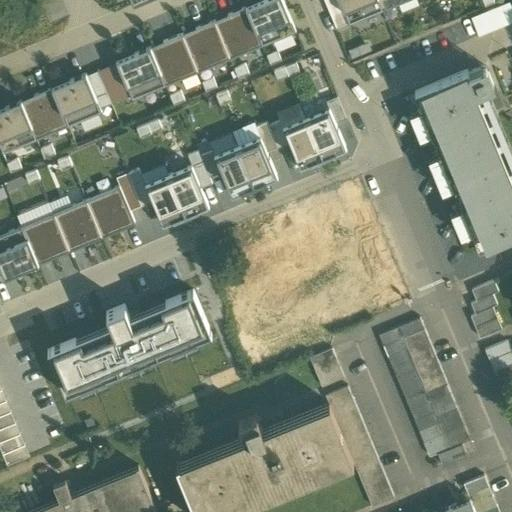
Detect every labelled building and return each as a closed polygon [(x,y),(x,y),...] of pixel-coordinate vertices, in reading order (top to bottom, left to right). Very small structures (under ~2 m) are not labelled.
[(262,46),(296,31),(282,0),(262,0),(246,7),(262,46)] [(349,22),(339,0),(324,0),(336,27),(349,22)] [(350,25),(382,11),(377,0),(339,0),(349,22),(350,25)] [(377,0),(382,11),(406,0),(377,0)] [(471,17),(479,36),(511,22),(511,9),(509,2),(471,17)] [(231,59),(262,46),(246,7),(214,20),(231,59)] [(199,72),(231,59),(214,20),(182,34),(199,72)] [(166,86),(199,72),(182,34),(150,47),(166,86)] [(132,99),(166,86),(150,47),(115,62),(116,64),(130,96),(132,99)] [(278,51),(266,56),(270,65),(282,60),(278,51)] [(296,61),(285,66),(289,76),(300,71),(296,61)] [(246,63),(235,68),(239,78),(250,73),(246,63)] [(116,64),(97,71),(111,103),(130,96),(116,64)] [(285,66),(274,71),(277,80),(289,76),(285,66)] [(466,68),(413,90),(480,248),(511,234),(511,190),(472,96),(494,86),(486,66),(469,73),(466,68)] [(97,71),(86,76),(100,109),(111,105),(111,103),(97,71)] [(85,74),(52,88),(68,126),(101,112),(100,109),(86,76),(85,74)] [(213,76),(202,81),(206,91),(217,86),(213,76)] [(52,88),(21,101),(36,139),(68,126),(52,88)] [(228,90),(217,95),(221,105),(232,100),(228,90)] [(182,92),(170,97),(174,107),(186,102),(182,92)] [(337,97),(327,101),(329,108),(336,123),(347,119),(337,97)] [(21,101),(0,110),(0,146),(3,153),(36,139),(21,101)] [(329,108),(306,118),(323,159),(347,149),(336,123),(329,108)] [(306,118),(283,127),(289,143),(300,168),(323,159),(306,118)] [(158,119),(147,123),(151,133),(162,128),(158,119)] [(278,147),(289,143),(283,127),(280,120),(269,125),(278,147)] [(147,123),(136,128),(140,137),(151,133),(147,123)] [(261,136),(237,146),(255,187),(278,177),(261,136)] [(210,177),(221,172),(214,156),(208,139),(197,144),(199,150),(210,177)] [(50,146),(39,150),(43,160),(54,155),(50,146)] [(232,197),(255,187),(237,146),(214,156),(221,172),(232,197)] [(199,150),(188,154),(193,165),(202,188),(213,183),(210,177),(199,150)] [(69,158),(58,163),(62,173),(73,168),(69,158)] [(18,159),(7,163),(11,173),(22,168),(18,159)] [(193,165),(169,175),(186,216),(210,206),(202,188),(193,165)] [(139,169),(128,173),(141,205),(142,206),(153,202),(146,184),(139,169)] [(36,172),(25,177),(29,186),(40,181),(36,172)] [(120,185),(130,210),(141,205),(128,173),(117,178),(120,185)] [(169,175),(146,184),(153,202),(163,226),(186,216),(169,175)] [(121,228),(135,222),(130,210),(120,185),(87,199),(102,238),(122,230),(121,228)] [(378,283),(344,197),(268,227),(303,313),(378,283)] [(70,251),(102,238),(87,199),(54,212),(70,251)] [(38,265),(70,251),(54,212),(22,226),(38,265)] [(5,279),(38,265),(22,226),(0,235),(0,267),(4,277),(5,279)] [(494,280),(471,289),(476,300),(493,293),(498,291),(494,280)] [(111,325),(49,351),(67,394),(212,333),(194,289),(130,315),(125,303),(106,311),(111,325)] [(476,300),(470,303),(475,314),(492,307),(497,305),(493,293),(476,300)] [(475,314),(471,316),(480,337),(501,329),(492,307),(475,314)] [(419,318),(398,326),(403,337),(423,329),(424,328),(419,318)] [(398,326),(379,335),(384,345),(403,337),(398,326)] [(447,384),(424,329),(424,328),(423,329),(403,337),(407,348),(412,359),(416,369),(421,380),(425,391),(426,393),(447,384)] [(403,337),(384,345),(388,356),(407,348),(403,337)] [(511,389),(511,352),(507,340),(485,349),(503,393),(511,389)] [(331,348),(309,357),(321,386),(344,377),(331,348)] [(407,348),(388,356),(392,367),(412,359),(407,348)] [(412,359),(392,367),(397,377),(416,369),(412,359)] [(416,369),(397,377),(401,388),(421,380),(416,369)] [(421,380),(401,388),(406,399),(425,391),(421,380)] [(393,497),(347,386),(325,395),(352,461),(371,506),(393,497)] [(425,391),(406,399),(410,409),(430,402),(425,391)] [(435,415),(455,406),(451,396),(431,404),(434,412),(435,415)] [(0,401),(0,414),(11,410),(7,399),(0,401)] [(430,402),(410,409),(415,420),(434,412),(431,404),(430,402)] [(243,437),(177,464),(196,511),(227,511),(352,461),(328,403),(262,430),(255,415),(237,423),(243,437)] [(455,406),(435,415),(439,423),(443,433),(445,437),(465,429),(455,406)] [(0,414),(0,426),(16,421),(11,410),(0,414)] [(434,412),(415,420),(419,431),(439,423),(435,415),(434,412)] [(0,426),(0,439),(20,432),(16,421),(0,426)] [(439,423),(419,431),(424,441),(443,433),(439,423)] [(465,429),(445,437),(449,448),(461,443),(469,440),(465,429)] [(0,439),(0,448),(1,452),(25,443),(20,432),(0,439)] [(445,437),(443,433),(424,441),(430,456),(437,454),(437,453),(449,448),(445,437)] [(1,452),(6,463),(29,454),(25,443),(1,452)] [(449,448),(437,453),(442,465),(466,454),(461,443),(449,448)] [(59,500),(29,511),(156,511),(137,467),(71,495),(68,487),(64,480),(53,484),(59,500)] [(484,475),(463,484),(468,494),(488,485),(484,475)] [(488,485),(468,494),(469,497),(470,497),(472,504),(493,495),(488,485)] [(493,495),(472,504),(475,511),(481,511),(497,506),(493,495)] [(469,497),(449,506),(451,511),(475,511),(472,504),(470,497),(469,497)]
